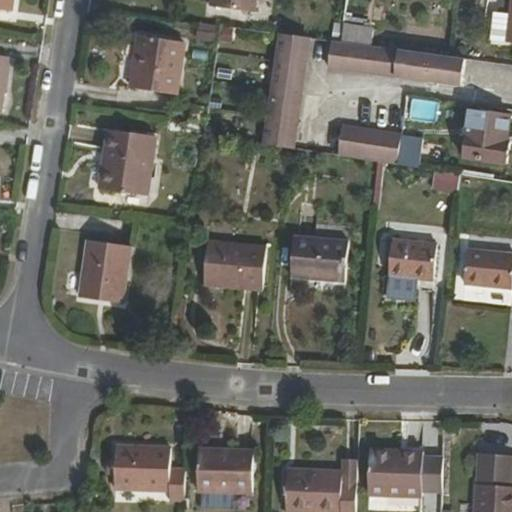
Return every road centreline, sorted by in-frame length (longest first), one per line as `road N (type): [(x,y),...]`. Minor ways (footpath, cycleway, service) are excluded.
road 1 (residential): [(86,367),(235,386),(507,396)]
road 2 (residential): [(13,348),(72,0)]
road 3 (residential): [(0,477),(58,474),(86,367)]
